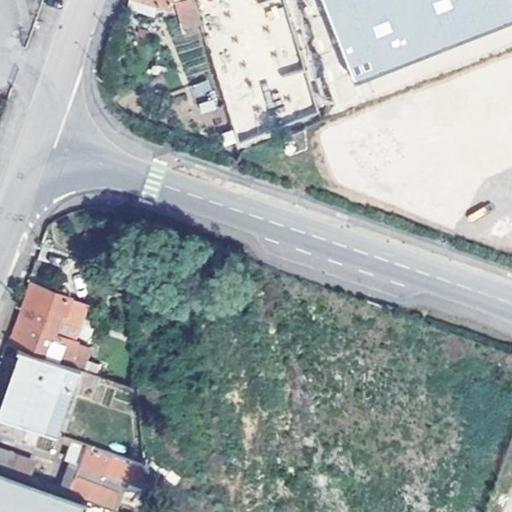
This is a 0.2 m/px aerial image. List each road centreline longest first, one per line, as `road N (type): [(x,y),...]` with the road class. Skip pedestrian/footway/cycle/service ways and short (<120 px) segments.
road 1 (unclassified): [(511,303),(37,141)]
road 2 (unclassified): [(86,0),(37,141)]
